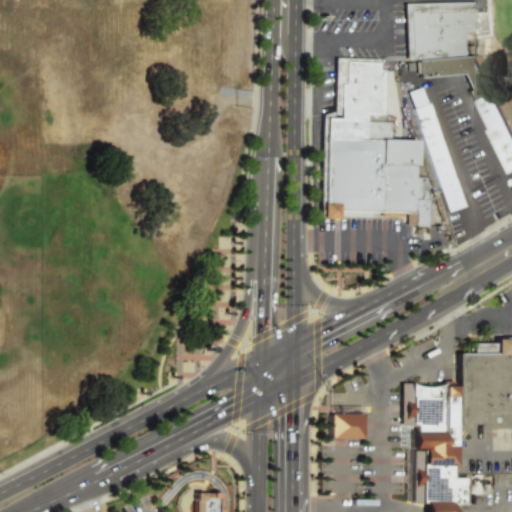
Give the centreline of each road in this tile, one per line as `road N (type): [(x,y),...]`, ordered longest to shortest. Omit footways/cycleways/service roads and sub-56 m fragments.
road 1 (secondary): [(270,0),(263,247)]
road 2 (secondary): [(292,235),(293,0)]
road 3 (secondary): [(290,383),(454,295),(457,278)]
road 4 (secondary): [(175,407),(28,479),(10,500)]
road 5 (secondary): [(263,247),(219,368),(175,407)]
road 6 (secondary): [(113,471),(259,396)]
road 7 (secondary): [(290,511),(290,355)]
road 8 (secondary): [(263,247),(260,368)]
road 9 (secondary): [(290,355),(292,235)]
